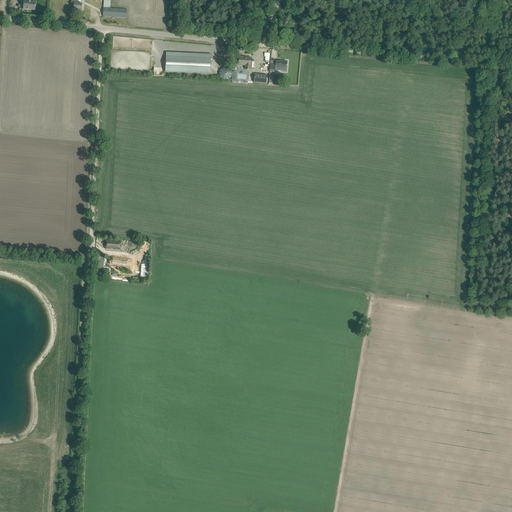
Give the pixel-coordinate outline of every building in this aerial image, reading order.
[(24,0),(23,9),(35,10),(35,5),(36,1),(29,0),(27,0),(24,0)] [(71,0),(71,6),(74,6),(74,10),(74,11),(79,12),(79,10),(80,10),(82,10),(82,8),(82,5),(82,3),(78,3),(77,0),(71,0)] [(103,11),(103,16),(126,18),(127,13),(127,10),(110,8),(103,8),(103,11)] [(202,58),(166,56),(165,72),(210,74),(211,58),(211,60),(202,60),(202,58)] [(246,58),(239,57),(238,65),(244,65),(244,70),(250,70),(250,66),(251,58),(246,58)] [(282,61),(281,62),(271,61),(270,72),(275,72),(276,68),(282,69),(281,71),(286,71),(287,61),(282,61)] [(226,81),(233,75),(225,67),(218,73),(226,81)] [(254,82),(266,83),(267,75),(255,73),(254,82)] [(120,242),(105,241),(104,247),(106,247),(106,249),(120,250),(120,242)] [(133,262),(133,259),(113,257),(113,262),(110,261),(109,267),(132,269),(133,266),(132,265),(132,263),(133,262)]
